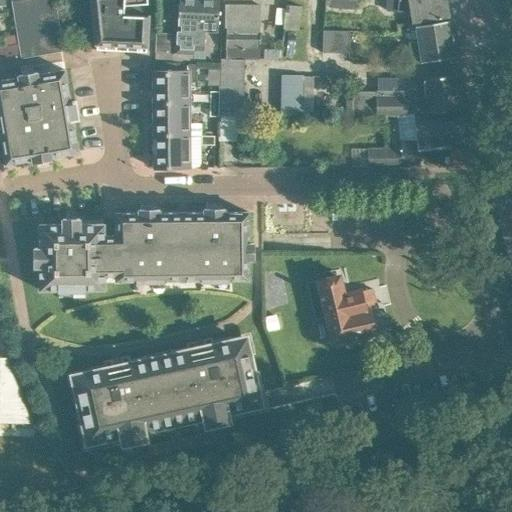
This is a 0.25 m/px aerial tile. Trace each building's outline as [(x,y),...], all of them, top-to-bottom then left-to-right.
[(11,0),(12,3),(17,34),(20,54),(55,48),(62,47),(54,0),(11,0)] [(90,0),(95,44),(96,44),(145,46),(147,46),(148,15),(123,14),(124,5),(147,3),(146,0),(90,0)] [(155,52),(154,60),(176,61),(198,62),(199,49),(200,0),(179,0),(179,10),(178,10),(178,12),(179,12),(178,25),(181,25),(180,37),(175,36),(174,36),(173,53),(170,53),(170,36),(156,35),(155,52)] [(200,0),(199,49),(203,49),(206,49),(207,31),(210,31),(217,31),(218,18),(219,0),(200,0)] [(325,0),(325,6),(356,9),(356,0),(325,0)] [(446,0),(386,0),(386,9),(409,11),(417,25),(430,23),(450,20),(446,0)] [(260,5),(225,4),(226,59),(245,59),(260,59),(260,5)] [(301,6),(286,5),(284,27),(299,29),(301,6)] [(450,20),(430,23),(417,25),(420,45),(409,47),(412,64),(456,56),(450,20)] [(347,30),(322,29),(322,31),(321,52),(347,53),(347,30)] [(17,34),(4,36),(8,57),(20,54),(17,34)] [(221,58),(220,68),(245,68),(245,59),(226,59),(221,58)] [(154,60),(154,70),(177,70),(176,61),(154,60)] [(220,68),(220,79),(245,79),(245,68),(220,68)] [(24,76),(0,79),(0,138),(4,164),(32,160),(32,162),(51,158),(51,156),(78,152),(78,150),(73,120),(70,101),(64,69),(42,73),(42,71),(38,72),(23,74),(24,76)] [(154,70),(153,70),(153,71),(156,71),(156,87),(153,87),(153,88),(156,88),(156,102),(153,102),(153,103),(188,103),(188,70),(177,70),(154,70)] [(304,75),(281,74),(281,85),(303,85),(304,75)] [(461,110),(458,74),(423,78),(425,101),(412,102),(413,97),(405,90),(353,91),(353,98),(353,114),(375,114),(406,113),(441,112),(461,110)] [(220,79),(220,89),(244,90),(245,79),(220,79)] [(303,85),(281,85),(281,95),(303,95),(303,85)] [(220,89),(220,101),(244,101),(244,90),(220,89)] [(303,95),(281,95),(281,103),(303,104),(303,95)] [(220,101),(220,113),(244,114),(244,101),(220,101)] [(188,103),(153,103),(153,104),(156,104),(156,119),(154,119),(153,120),(156,120),(156,134),(154,134),(154,135),(189,135),(188,103)] [(303,104),(281,103),(280,113),(303,114),(303,104)] [(418,139),(401,140),(401,147),(401,155),(401,167),(419,167),(420,150),(447,147),(470,145),(469,144),(473,140),(472,137),(471,126),(467,123),(466,116),(446,118),(416,121),(418,139)] [(242,121),(221,120),(221,138),(241,139),(242,121)] [(189,135),(154,135),(154,136),(156,136),(156,151),(154,151),(154,152),(156,152),(157,167),(154,167),(154,168),(189,168),(189,135)] [(437,155),(437,167),(455,167),(474,163),(477,160),(476,151),(472,148),(470,148),(470,145),(447,147),(447,155),(437,155)] [(401,147),(367,148),(368,167),(401,167),(401,155),(401,147)] [(62,224),(38,224),(38,247),(34,247),(34,266),(38,266),(39,289),(59,289),(59,282),(83,282),(83,289),(104,289),(104,276),(115,275),(115,281),(136,280),(135,275),(163,275),(163,280),(201,280),(201,274),(228,274),(229,279),(249,279),(248,259),(253,259),(253,243),(248,243),(248,211),(224,212),(224,208),(204,208),(204,212),(159,212),(159,209),(138,209),(138,212),(115,213),(115,234),(103,235),(103,223),(79,223),(79,218),(62,218),(62,224)] [(326,314),(333,341),(374,331),(369,310),(365,310),(360,290),(343,294),(339,276),(336,277),(334,270),(317,274),(318,281),(308,283),(316,317),(326,314)] [(78,390),(74,391),(79,410),(83,409),(85,422),(82,423),(85,439),(119,432),(121,443),(127,441),(127,444),(128,443),(130,443),(129,441),(139,438),(139,441),(142,440),(141,438),(147,437),(204,424),(210,423),(210,425),(213,425),(212,422),(221,420),(222,423),(224,422),(225,422),(224,420),(230,419),(227,408),(261,400),(257,384),(253,385),(250,372),(254,371),(250,352),(246,353),(243,340),(213,346),(213,343),(204,345),(196,347),(187,349),(188,352),(131,365),(130,362),(122,364),(113,366),(104,368),(105,370),(75,377),(78,390)] [(0,435),(37,437),(4,353),(0,353),(0,435)]
